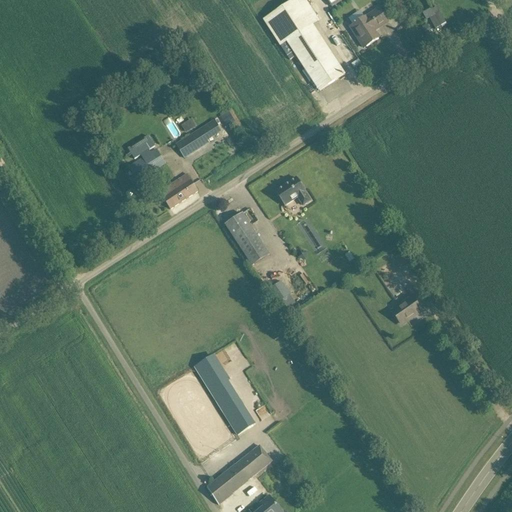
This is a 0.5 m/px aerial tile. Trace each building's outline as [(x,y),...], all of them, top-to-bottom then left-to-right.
[(312,25),(319,21),(305,0),(294,0),(264,20),(290,61),(297,56),(320,92),(345,75),(312,25)] [(435,16),(429,19),(436,30),(446,23),(437,8),(432,11),(435,16)] [(374,31),(388,22),(379,9),(351,27),(364,48),(379,39),(374,31)] [(225,126),(232,122),(227,113),(220,117),(225,126)] [(184,133),(195,127),(191,119),(180,126),(184,133)] [(177,145),(185,158),(209,143),(201,130),(177,145)] [(129,169),(137,182),(165,164),(157,151),(129,169)] [(160,193),(171,210),(198,192),(187,175),(160,193)] [(276,192),(285,206),(298,198),(303,206),(311,201),(305,193),(306,193),(297,178),(276,192)] [(253,267),(270,256),(242,214),(225,225),(253,267)] [(282,282),(269,291),(278,304),(282,311),(283,312),(284,311),(287,309),(290,307),(295,304),(294,302),(290,296),(291,295),(282,282)] [(421,311),(422,310),(413,297),(392,311),(401,324),(414,316),(415,317),(422,312),(421,311)] [(256,425),(229,382),(211,394),(237,437),(256,425)] [(261,418),(270,415),(266,406),(258,409),(261,418)] [(207,489),(219,506),(232,495),(231,494),(272,462),(260,445),(207,489)] [(259,511),(281,511),(270,497),(261,504),(265,508),(259,511)]
